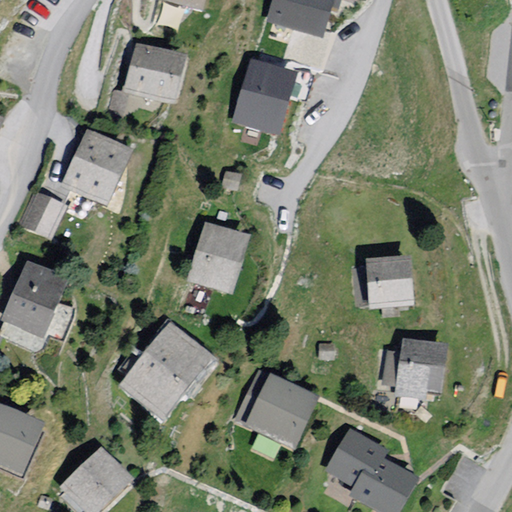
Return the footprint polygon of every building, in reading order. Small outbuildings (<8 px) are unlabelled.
[(211,0),(157,0),(156,2),(207,16),(211,0)] [(340,0),(276,0),(270,21),(321,37),(330,10),(337,12),(340,0)] [(191,61),(139,47),(126,96),(178,109),(191,61)] [(296,80),(253,67),(236,124),(278,137),(296,80)] [(0,145),(9,125),(0,121),(0,145)] [(134,154),(92,134),(65,191),(77,196),(107,211),(134,154)] [(77,196),(65,191),(45,182),(24,227),(56,241),(77,196)] [(253,241),(209,228),(191,286),(235,300),(253,241)] [(412,264),(368,266),(371,315),(415,312),(412,264)] [(48,341),(67,285),(25,271),(6,326),(48,341)] [(165,425),(214,368),(174,333),(125,390),(165,425)] [(383,384),(395,386),(401,347),(389,346),(383,384)] [(450,352),(406,346),(399,400),(442,406),(450,352)] [(323,401),(274,380),(251,433),(300,454),(323,401)] [(46,431),(1,410),(0,412),(0,467),(25,479),(46,431)] [(392,456),(354,436),(331,479),(360,495),(355,504),(370,511),(408,511),(423,486),(386,466),(392,456)] [(105,454),(65,492),(83,511),(115,511),(139,490),(105,454)]
